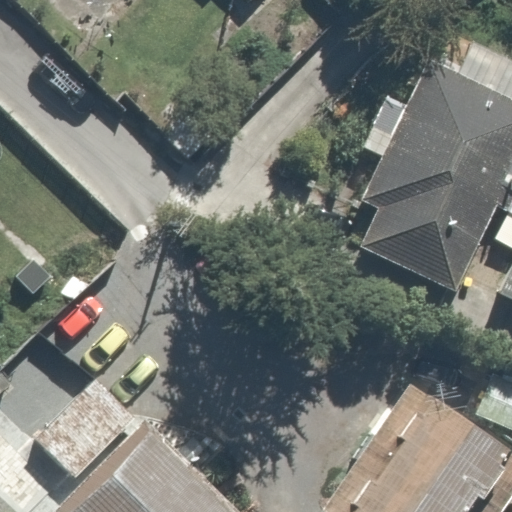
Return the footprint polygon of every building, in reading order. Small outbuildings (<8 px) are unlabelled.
[(511,184),(511,146),(510,146),(511,141),(511,106),(424,64),(406,100),(376,86),(349,142),(363,149),(342,192),(363,202),(343,243),(440,290),(495,176),(511,184)] [(511,243),(492,282),(511,292),(511,243)] [(511,373),(486,364),(470,410),(511,424),(511,373)] [(78,387),(26,434),(60,472),(112,425),(78,387)] [(396,410),(382,431),(388,435),(361,474),(355,470),(339,494),(345,498),(334,511),(487,511),(511,476),(511,456),(423,396),(408,418),(396,410)] [(227,511),(141,421),(53,505),(59,511),(227,511)] [(0,428),(0,511),(9,511),(46,476),(0,428)]
